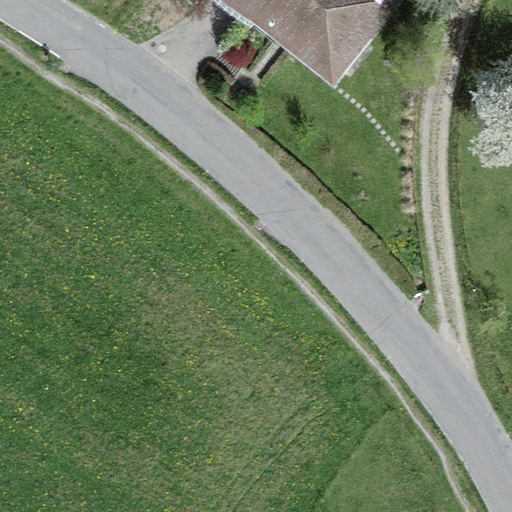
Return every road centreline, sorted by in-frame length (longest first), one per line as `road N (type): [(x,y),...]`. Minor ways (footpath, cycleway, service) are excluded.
road 1 (tertiary): [(511,502),(421,358),(339,263),(122,66),(17,0)]
road 2 (track): [(469,0),(435,83),(454,406)]
